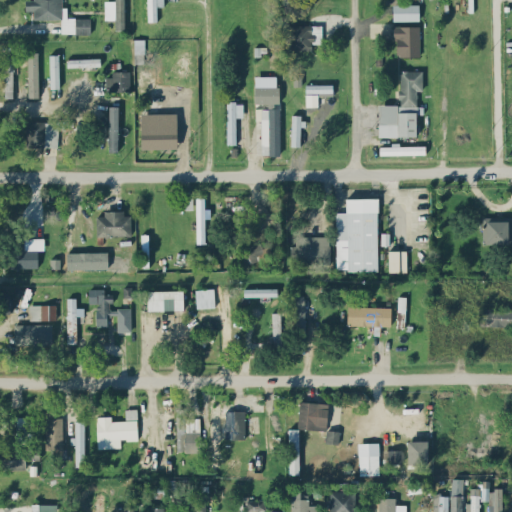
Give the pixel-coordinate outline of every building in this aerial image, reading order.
[(61,0),(24,0),(25,10),(33,10),(33,19),(61,19),(61,33),(90,33),(90,18),(67,18),(67,7),(62,7),(61,0)] [(105,0),(104,19),(115,19),(115,29),(124,29),(124,0),(114,0),(115,0),(105,0)] [(157,21),(156,6),(163,5),(163,0),(146,0),(147,21),(157,21)] [(418,4),(392,4),(392,20),(418,20),(418,4)] [(290,50),(312,49),(312,43),(322,43),(321,24),(289,25),(290,50)] [(419,56),(419,26),(393,26),(393,39),(396,39),(396,56),(419,56)] [(134,63),(144,63),(143,39),(134,39),(134,63)] [(28,97),(38,97),(38,52),(27,52),(28,97)] [(59,88),(58,54),(49,55),(50,88),(59,88)] [(13,97),(12,56),(4,56),(4,97),(13,97)] [(67,67),(100,66),(100,58),(67,59),(67,67)] [(416,136),(416,90),(422,90),(422,70),(400,70),(400,104),(378,104),(378,136),(416,136)] [(105,73),(106,91),(130,90),(130,72),(105,73)] [(277,103),(278,76),(254,75),(254,103),(277,103)] [(301,85),(301,75),(293,75),(293,85),(301,85)] [(332,84),(305,84),(305,93),(317,92),(317,94),(333,94),(332,84)] [(305,106),(318,106),(318,94),(305,94),(305,106)] [(227,144),(236,144),(235,117),(242,117),(242,102),(226,102),(227,144)] [(118,105),(108,106),(109,150),(118,150),(118,105)] [(280,154),(279,108),(261,108),(262,155),(280,154)] [(177,148),(176,113),(140,113),(141,149),(177,148)] [(302,115),(291,114),(291,146),(301,147),(302,115)] [(26,146),(58,146),(58,129),(73,129),(73,121),(26,121),(26,146)] [(379,146),(379,154),(422,153),(422,144),(392,145),(392,146),(379,146)] [(193,198),(178,197),(178,209),(192,209),(193,198)] [(204,198),(195,198),(197,243),(205,242),(204,218),(210,218),(210,208),(204,208),(204,198)] [(345,198),(346,212),(335,212),(336,270),(378,270),(377,198),(345,198)] [(96,216),(96,236),(131,236),(130,211),(103,212),(104,216),(96,216)] [(511,217),(483,216),(483,243),(511,244),(511,217)] [(330,263),(329,235),(296,236),(296,245),(292,246),(292,264),(330,263)] [(43,238),(10,238),(10,268),(38,267),(37,249),(44,249),(43,238)] [(263,254),(261,243),(239,248),(242,264),(258,260),(257,256),(263,254)] [(388,272),(406,272),(406,250),(388,250),(388,272)] [(131,331),(131,308),(109,308),(109,301),(113,301),(113,293),(104,293),(104,288),(88,289),(88,304),(96,303),(96,326),(107,326),(107,316),(117,316),(117,331),(131,331)] [(196,307),(215,307),(214,288),(195,289),(196,307)] [(244,296),(277,296),(278,288),(244,288),(244,296)] [(10,290),(0,291),(0,301),(0,312),(11,311),(10,290)] [(183,309),(183,290),(147,290),(147,310),(183,309)] [(304,295),(293,295),(295,334),(305,333),(304,295)] [(66,343),(76,343),(76,316),(83,316),(83,307),(76,307),(76,298),(67,297),(66,343)] [(56,304),(29,304),(29,320),(56,319),(56,304)] [(347,325),(390,326),(391,307),(347,306),(347,325)] [(511,309),(477,308),(477,325),(511,326),(511,309)] [(281,312),(273,312),(272,339),(280,339),(281,312)] [(52,323),(14,324),(14,344),(52,343),(52,323)] [(326,429),(328,402),(299,401),(297,428),(326,429)] [(97,448),(120,447),(120,440),(137,439),(137,408),(125,409),(125,420),(111,420),(111,416),(96,416),(97,448)] [(244,439),(245,408),(216,408),(215,438),(244,439)] [(199,417),(183,418),(183,409),(176,409),(177,451),(200,451),(199,417)] [(43,449),(62,450),(63,417),(56,417),(56,410),(44,410),(43,449)] [(15,417),(16,444),(32,443),(31,416),(15,417)] [(85,421),(75,420),(74,465),(84,465),(85,421)] [(298,428),(288,429),(289,473),(299,473),(298,428)] [(339,431),(326,429),(325,442),(338,443),(339,431)] [(428,440),(407,440),(406,463),(427,464),(428,440)] [(379,474),(378,442),(358,442),(359,474),(379,474)] [(40,459),(40,447),(0,447),(0,469),(25,469),(25,460),(40,459)] [(387,463),(400,463),(401,450),(388,449),(387,463)] [(478,511),(479,500),(487,500),(486,511),(501,511),(502,489),(489,488),(489,480),(481,480),(481,488),(470,488),(470,503),(467,503),(467,511),(478,511)] [(462,495),(462,485),(452,484),(452,494),(462,495)] [(354,511),(355,491),(330,490),(329,511),(354,511)] [(290,511),(320,511),(321,505),(308,504),(309,499),(300,498),(300,491),(292,491),(290,511)] [(368,511),(371,511),(373,491),(364,491),(364,511),(368,511)] [(103,511),(104,494),(95,494),(94,511),(103,511)] [(461,511),(462,496),(451,495),(450,511),(461,511)] [(447,511),(448,496),(438,496),(438,507),(435,507),(434,511),(447,511)] [(395,511),(395,497),(379,497),(378,511),(395,511)] [(246,500),(247,511),(266,510),(265,499),(246,500)]
